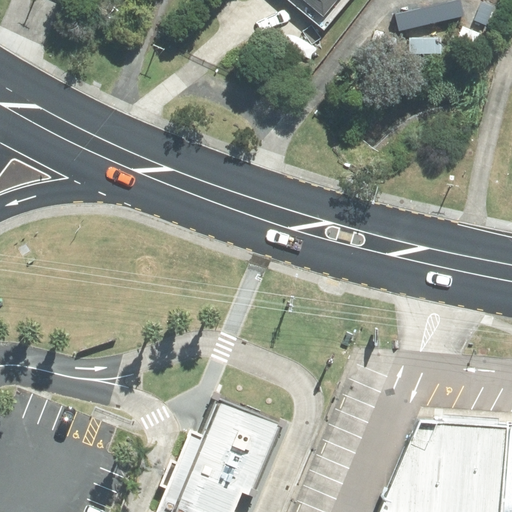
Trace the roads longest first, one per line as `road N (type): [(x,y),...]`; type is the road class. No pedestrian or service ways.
road 1 (primary): [(202,188),(347,237),(511,272)]
road 2 (primary): [(0,80),(202,188)]
road 3 (primary): [(202,188),(84,187),(0,208)]
